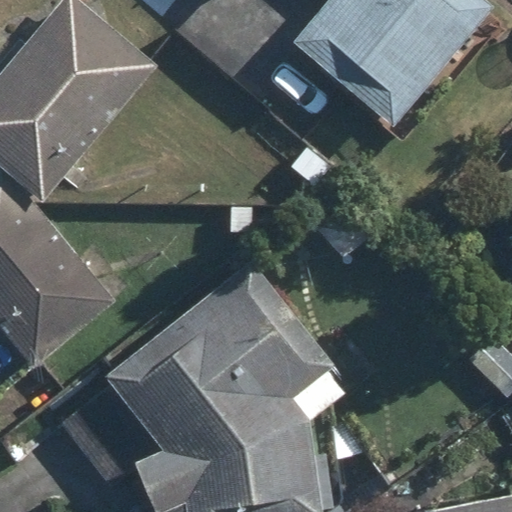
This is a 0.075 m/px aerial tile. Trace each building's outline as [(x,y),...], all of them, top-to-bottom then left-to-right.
[(156,55),(91,0),(49,0),(0,58),(0,169),(34,198),(156,55)] [(487,7),(478,0),(327,0),(295,41),(397,125),(441,71),(452,79),(478,47),(464,35),(487,7)] [(0,176),(0,326),(32,363),(106,299),(0,176)] [(336,364),(252,266),(101,373),(108,383),(58,418),(109,490),(129,475),(153,510),(168,499),(171,511),(328,511),(318,456),(312,457),(305,421),(339,392),(324,375),(336,364)] [(511,511),(511,505),(511,498),(414,511),(413,511),(511,511)]
